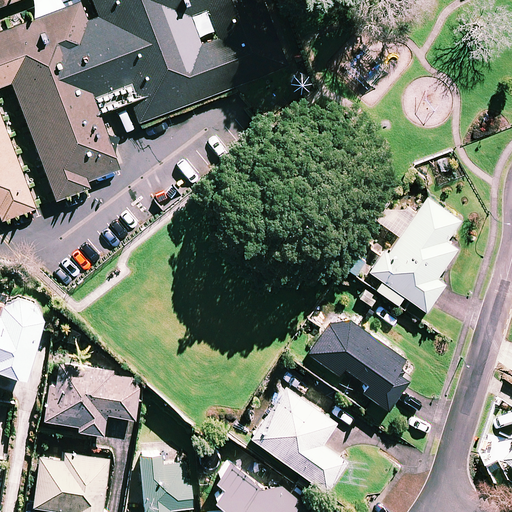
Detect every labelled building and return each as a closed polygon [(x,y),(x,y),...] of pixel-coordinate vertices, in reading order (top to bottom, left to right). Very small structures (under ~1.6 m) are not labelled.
[(0,0),(0,212),(1,217),(35,204),(0,111),(0,82),(11,79),(55,197),(90,184),(88,178),(120,166),(99,109),(129,98),(138,120),(288,64),(264,0),(93,0),(99,14),(88,18),(80,0),(78,0),(0,29),(0,3),(8,0),(0,0)] [(350,26),(341,3),(308,15),(317,38),(350,26)] [(459,218),(425,195),(386,252),(383,249),(369,269),(382,278),(376,287),(396,301),(402,293),(425,308),(444,281),(435,275),(455,246),(445,239),(459,218)] [(1,314),(0,313),(0,363),(24,371),(46,305),(8,292),(1,314)] [(404,357),(336,310),(308,351),(337,372),(343,364),(368,381),(362,389),(387,407),(407,378),(395,370),(404,357)] [(90,365),(53,359),(44,418),(78,423),(77,428),(103,432),(106,412),(134,416),(140,376),(90,368),(90,365)] [(336,420),(285,385),(250,435),(326,488),(346,459),(321,442),(336,420)] [(169,461),(169,451),(140,453),(143,511),(180,511),(179,502),(190,502),(188,460),(169,461)] [(65,453),(64,459),(39,456),(33,504),(69,508),(68,511),(106,511),(107,509),(102,509),(109,458),(65,453)] [(309,511),(313,508),(263,471),(256,480),(230,460),(216,479),(222,484),(213,497),(228,508),(225,511),(309,511)]
